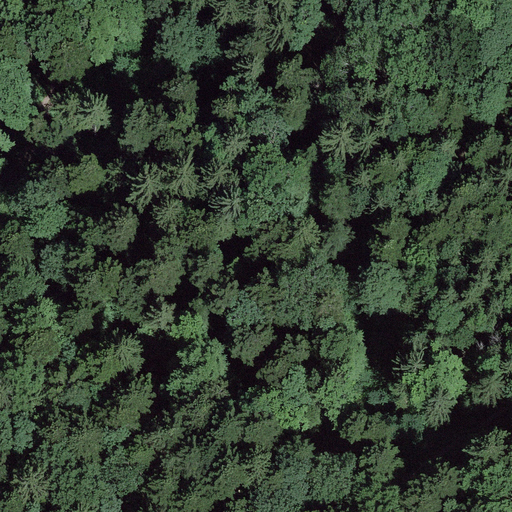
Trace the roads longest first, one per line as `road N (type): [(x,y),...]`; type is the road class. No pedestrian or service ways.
road 1 (track): [(159,0),(56,92),(20,176),(0,194)]
road 2 (track): [(366,511),(511,399)]
